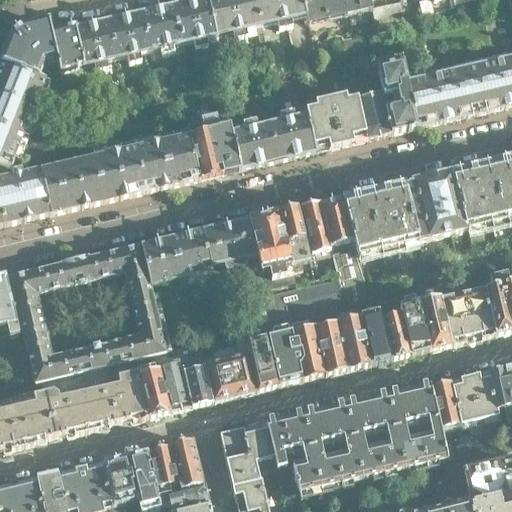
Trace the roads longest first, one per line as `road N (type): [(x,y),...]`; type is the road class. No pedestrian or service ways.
road 1 (residential): [(0,256),(511,136)]
road 2 (residential): [(202,422),(511,351)]
road 3 (residential): [(0,470),(202,422)]
